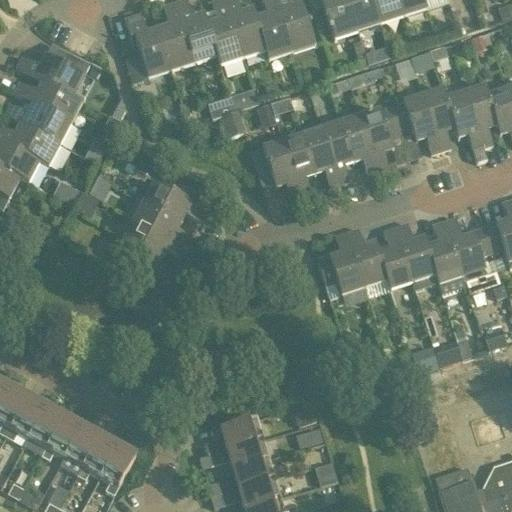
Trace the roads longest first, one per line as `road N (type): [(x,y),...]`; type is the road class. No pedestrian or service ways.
road 1 (residential): [(194,312),(229,257),(418,199),(433,206),(511,173)]
road 2 (residential): [(154,511),(169,452),(0,352)]
road 3 (residential): [(0,55),(40,11),(86,12),(125,0)]
